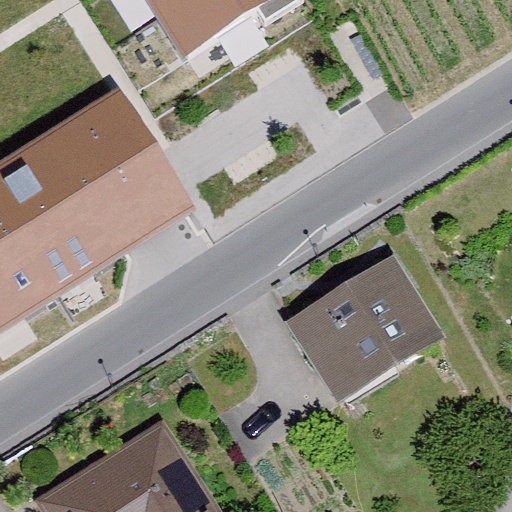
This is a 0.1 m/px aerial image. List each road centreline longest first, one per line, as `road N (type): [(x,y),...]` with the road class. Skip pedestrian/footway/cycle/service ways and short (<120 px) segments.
road 1 (tertiary): [(0,417),(511,92)]
road 2 (unknown): [(201,289),(117,138)]
